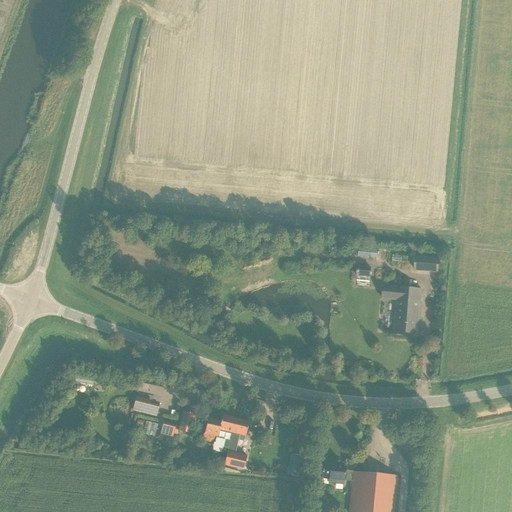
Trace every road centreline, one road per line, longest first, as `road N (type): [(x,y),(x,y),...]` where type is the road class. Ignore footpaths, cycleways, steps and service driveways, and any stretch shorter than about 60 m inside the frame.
road 1 (track): [(460,233),(118,203),(109,194),(151,9),(124,0)]
road 2 (unclassified): [(511,391),(394,405),(329,400),(30,303)]
road 3 (unclassified): [(30,303),(113,0)]
